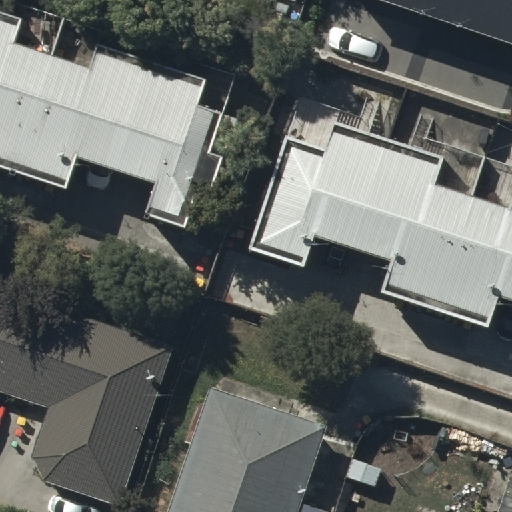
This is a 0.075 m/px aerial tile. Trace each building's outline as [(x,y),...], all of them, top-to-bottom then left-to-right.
[(511,0),(380,0),(511,44),(511,0)] [(0,179),(73,203),(78,189),(98,195),(101,186),(159,205),(150,233),(188,246),(200,210),(213,214),(226,177),(213,173),(227,130),(200,121),(209,92),(98,56),(89,84),(21,62),(30,36),(0,26),(0,179)] [(321,170),(284,158),(247,268),(301,285),(311,255),(388,280),(377,314),(484,350),(495,316),(511,322),(511,200),(503,225),(432,202),(441,177),(330,140),(321,170)] [(115,511),(119,511),(170,352),(0,297),(0,398),(49,414),(34,462),(43,488),(115,511)] [(328,437),(213,399),(209,412),(198,409),(183,453),(190,455),(171,511),(309,511),(304,510),(328,437)] [(511,511),(511,486),(507,484),(497,511),(511,511)]
